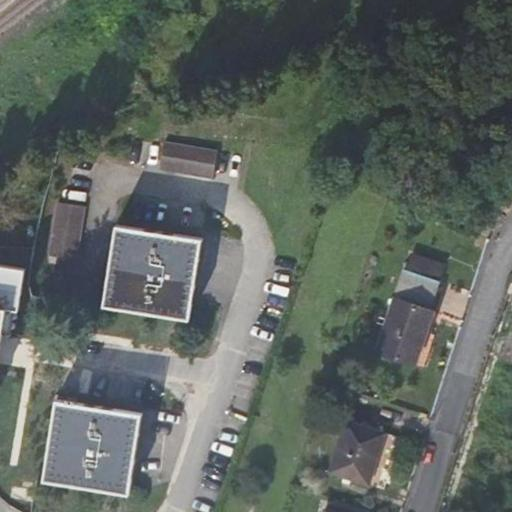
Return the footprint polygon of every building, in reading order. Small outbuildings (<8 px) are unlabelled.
[(170,162),(223,172),(228,146),(175,136),(170,162)] [(56,243),(83,248),(93,196),(66,191),(56,243)] [(211,233),(124,217),(109,298),(196,313),(211,233)] [(420,251),(414,267),(443,276),(448,260),(420,251)] [(0,378),(16,298),(28,300),(36,259),(8,253),(6,264),(0,262),(0,378)] [(443,276),(414,267),(385,351),(420,362),(439,309),(433,308),(444,277),(443,276)] [(148,408),(62,393),(47,473),(134,489),(148,408)] [(391,435),(353,422),(336,471),(374,484),(391,435)]
